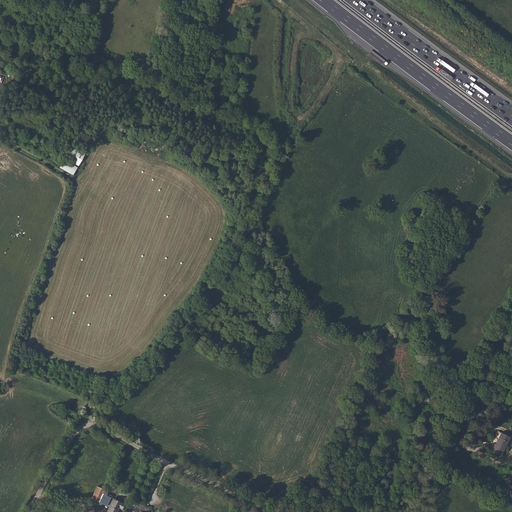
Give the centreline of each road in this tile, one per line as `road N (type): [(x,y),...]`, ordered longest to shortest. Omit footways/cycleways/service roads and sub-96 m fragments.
road 1 (unclassified): [(29,511),(61,453),(87,425),(275,511)]
road 2 (trunk): [(319,0),(511,145)]
road 3 (track): [(417,511),(473,396),(444,377),(431,335),(409,323)]
road 4 (trunk): [(511,113),(358,0)]
road 5 (track): [(0,138),(73,180),(98,141)]
